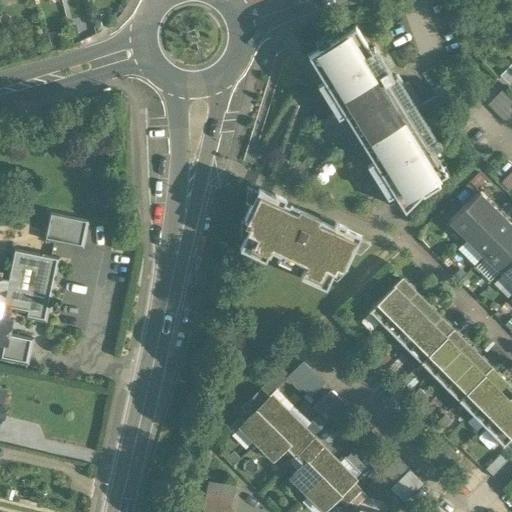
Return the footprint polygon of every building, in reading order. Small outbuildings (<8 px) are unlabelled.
[(433,138),(395,75),(392,77),(374,47),(369,50),(354,25),(307,55),(322,80),(316,84),(337,117),(343,113),(372,161),(366,164),(387,198),(393,194),(383,179),(385,177),(405,209),(421,194),(422,195),(438,185),(435,180),(445,174),(444,172),(444,171),(426,142),(433,138)] [(511,170),(500,182),(509,191),(511,187),(511,170)] [(332,225),(290,205),(288,210),(280,207),(284,199),(257,187),(242,219),(250,223),(238,248),(264,260),(269,249),(304,266),(299,277),(325,289),(337,264),(345,268),(360,235),(333,222),(332,225)] [(496,210),(479,193),(449,223),(466,240),(496,210)] [(511,226),(496,210),(466,240),(483,257),(511,227),(511,226)] [(87,219),(48,211),(42,239),(81,248),(87,219)] [(511,227),(483,257),(500,274),(511,261),(511,227)] [(59,258),(12,248),(6,279),(8,279),(2,307),(26,312),(24,318),(45,323),(59,258)] [(511,261),(500,274),(511,286),(511,261)] [(6,279),(0,277),(0,346),(1,347),(6,348),(9,334),(12,320),(0,317),(0,314),(2,307),(8,279),(6,279)] [(413,292),(400,279),(368,310),(381,323),(413,292)] [(413,292),(381,323),(394,336),(426,305),(413,292)] [(438,317),(426,305),(394,336),(407,349),(438,317)] [(438,317),(407,349),(420,362),(451,330),(438,317)] [(451,330),(420,362),(432,374),(464,343),(451,330)] [(344,341),(333,331),(319,344),(330,355),(344,341)] [(33,339),(9,334),(6,348),(1,347),(0,350),(0,359),(28,365),(33,339)] [(344,341),(330,355),(340,365),(354,352),(344,341)] [(464,343),(432,374),(445,387),(476,356),(464,343)] [(476,356),(445,387),(457,400),(489,368),(476,356)] [(402,369),(395,362),(388,368),(394,375),(402,369)] [(489,368),(457,400),(470,413),(502,381),(489,368)] [(309,370),(300,383),(314,393),(323,380),(309,370)] [(274,373),(265,382),(271,388),(280,379),(274,373)] [(511,391),(502,381),(470,413),(483,425),(511,396),(511,391)] [(268,397),(259,388),(244,403),(252,412),(268,397)] [(426,395),(418,388),(410,396),(417,404),(426,395)] [(252,412),(240,424),(257,440),(285,413),(269,396),(252,412)] [(511,396),(483,425),(503,445),(511,435),(511,396)] [(285,413),(257,440),(274,457),(286,446),(301,431),(302,430),(285,413)] [(444,414),(435,422),(442,429),(451,421),(444,414)] [(358,419),(345,432),(355,443),(369,429),(358,419)] [(329,428),(321,436),(327,442),(335,435),(329,428)] [(369,429),(355,443),(365,453),(379,440),(369,429)] [(301,431),(286,446),(294,454),(310,439),(301,431)] [(439,437),(425,451),(435,462),(449,448),(439,437)] [(310,439),(294,454),(303,463),(318,448),(310,439)] [(336,464),(319,447),(318,448),(303,463),(291,475),(308,492),(336,464)] [(449,448),(435,462),(446,472),(460,458),(449,448)] [(356,458),(351,453),(346,458),(350,463),(356,458)] [(397,457),(383,471),(393,482),(408,468),(397,457)] [(336,464),(308,492),(325,509),(337,497),(352,482),(353,481),(336,464)] [(234,486),(207,481),(205,493),(231,497),(232,497),(234,486)] [(352,482),(337,497),(345,506),(349,502),(360,491),(352,482)] [(360,491),(349,502),(354,507),(366,496),(360,491)] [(228,511),(231,497),(205,493),(201,511),(228,511)]
